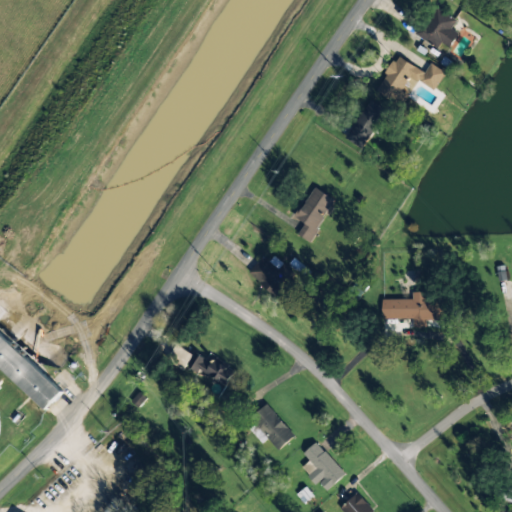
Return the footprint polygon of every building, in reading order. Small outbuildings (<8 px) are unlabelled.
[(455,21),(434,5),(415,33),(437,49),(442,42),(450,48),(460,34),(451,28),(455,21)] [(425,71),(396,55),(375,91),(400,105),(406,94),(400,91),(409,75),(434,89),(444,72),(430,63),(425,71)] [(384,108),(367,99),(346,139),(363,148),(384,108)] [(304,223),(297,235),(309,242),(334,199),(313,187),(295,217),(304,223)] [(289,282),(263,256),(248,272),(274,297),(289,282)] [(381,299),(381,317),(412,317),(412,327),(426,327),(426,319),(443,319),(443,297),(425,297),(425,291),(411,291),(411,299),(381,299)] [(0,361),(54,413),(72,395),(48,369),(0,319),(0,361)] [(166,360),(182,370),(192,355),(175,344),(166,360)] [(225,387),(235,371),(203,352),(193,368),(225,387)] [(245,425),(260,443),(267,437),(278,450),(294,436),(268,406),(245,425)] [(302,467),(325,491),(345,473),(315,442),(303,454),(309,461),(302,467)] [(339,509),(342,511),(374,511),(355,493),(339,509)]
